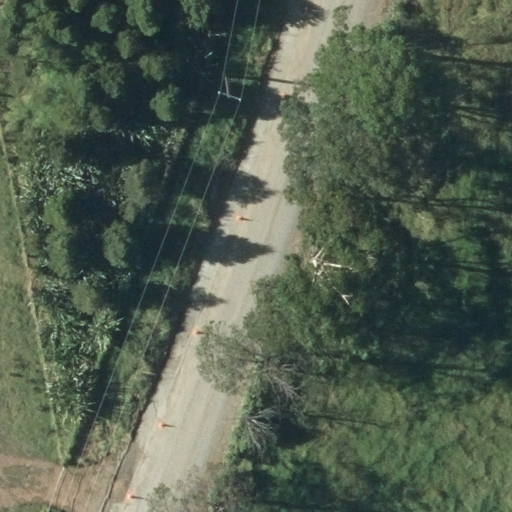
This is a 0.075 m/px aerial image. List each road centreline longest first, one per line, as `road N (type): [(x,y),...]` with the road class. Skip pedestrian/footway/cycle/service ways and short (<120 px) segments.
road 1 (unclassified): [(160,511),(213,379),(335,0)]
road 2 (track): [(0,231),(33,432),(54,492),(115,511)]
